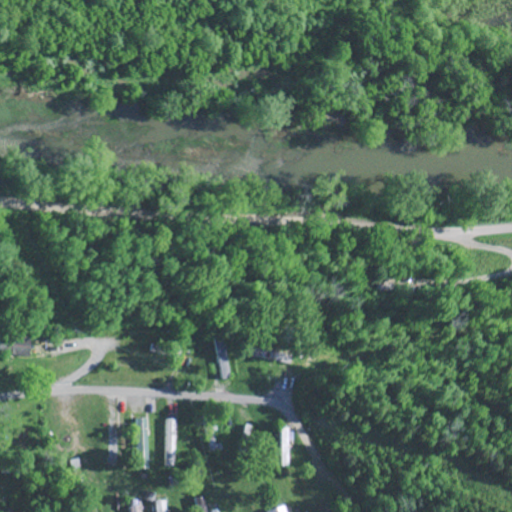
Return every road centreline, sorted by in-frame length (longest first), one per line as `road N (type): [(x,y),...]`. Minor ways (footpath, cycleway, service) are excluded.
road 1 (residential): [(0,198),(402,231),(511,228)]
road 2 (residential): [(312,447),(292,414),(273,403),(113,391),(0,397)]
